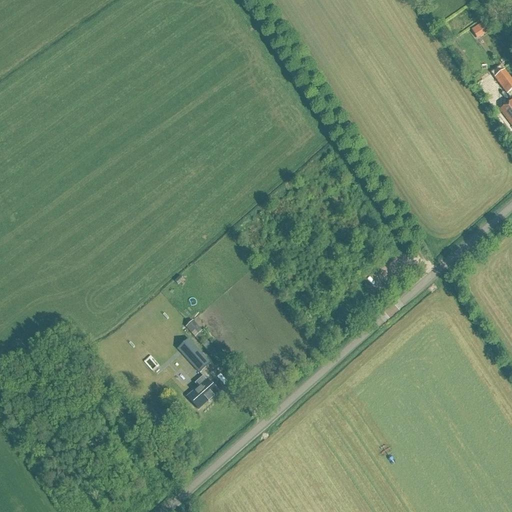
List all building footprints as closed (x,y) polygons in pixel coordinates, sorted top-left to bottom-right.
[(487,34),(481,24),(471,30),(477,40),(487,34)] [(506,95),(511,90),(511,81),(504,71),(494,79),(506,95)] [(511,101),(499,111),(511,127),(511,101)] [(183,280),(179,276),(174,281),(177,285),(183,280)] [(202,333),(192,322),(185,329),(195,340),(202,333)] [(183,356),(199,373),(209,364),(193,346),(183,356)] [(153,368),(159,364),(152,355),(147,359),(153,368)] [(198,410),(218,393),(206,380),(187,398),(198,410)] [(158,419),(146,404),(135,412),(148,428),(158,419)]
